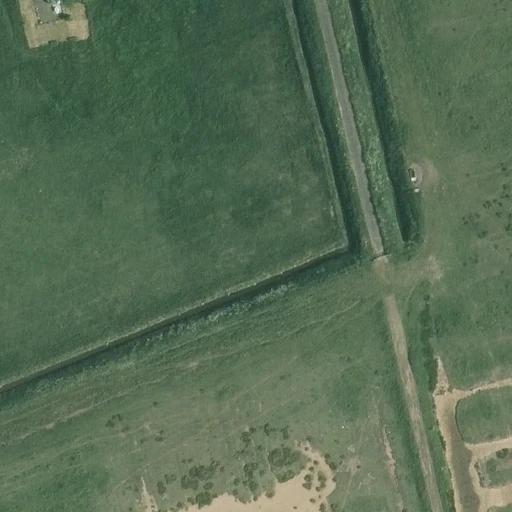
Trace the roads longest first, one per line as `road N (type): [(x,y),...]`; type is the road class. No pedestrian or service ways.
road 1 (track): [(439,511),(379,253)]
road 2 (unclassified): [(379,253),(324,0)]
